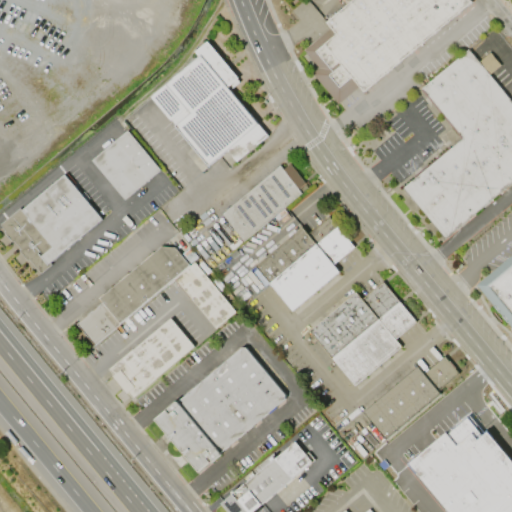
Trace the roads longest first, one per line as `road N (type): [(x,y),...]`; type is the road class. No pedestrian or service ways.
road 1 (tertiary): [(511,381),(352,189),(267,60),(241,0)]
road 2 (tertiary): [(0,281),(189,511)]
road 3 (motorway): [(138,511),(48,403)]
road 4 (motorway): [(14,419),(91,511)]
